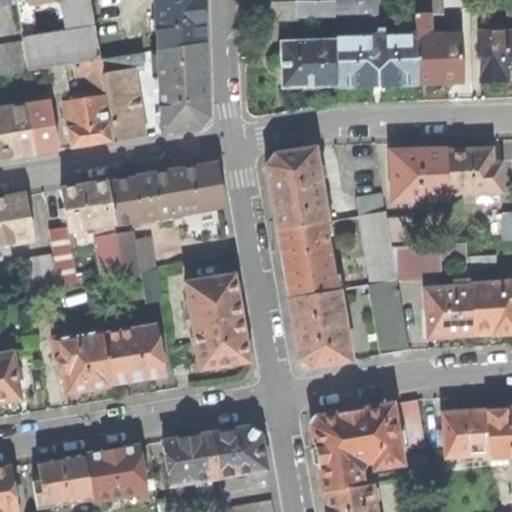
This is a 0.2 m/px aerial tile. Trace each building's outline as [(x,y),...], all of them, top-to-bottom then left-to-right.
[(52,0),(45,1),(18,6),(24,39),(96,27),(91,0),(52,0)] [(158,30),(159,50),(206,42),(205,17),(204,0),(201,0),(187,2),(186,0),(156,0),(158,19),(158,30)] [(336,15),(335,0),(327,0),(325,0),(297,1),(298,16),(300,16),(336,15)] [(378,14),(377,0),(335,0),(336,15),(378,14)] [(438,0),(416,0),(415,0),(416,14),(430,13),(439,13),(438,0)] [(298,16),(297,1),(274,2),(272,2),(272,19),(300,18),(300,16),(298,16)] [(430,13),(416,14),(416,35),(416,37),(431,37),(430,13)] [(96,27),(24,39),(24,43),(29,71),(47,68),(63,66),(74,64),(101,59),(100,50),(96,27)] [(511,80),(511,33),(479,34),(480,81),(500,80),(511,80)] [(378,85),(417,84),(416,37),(416,35),(386,36),(378,37),(337,38),(337,41),(338,86),(378,85)] [(431,37),(416,37),(417,84),(441,83),(462,82),(460,36),(431,37)] [(337,41),(281,43),(283,88),(308,87),(338,86),(337,41)] [(206,42),(159,50),(163,133),(184,130),(201,127),(209,117),(206,42)] [(0,75),(29,71),(24,43),(0,46),(0,75)] [(100,50),(101,59),(117,57),(115,47),(100,50)] [(117,57),(101,59),(103,72),(104,74),(134,69),(144,67),(142,53),(130,55),(117,57)] [(103,72),(101,59),(74,64),(76,77),(89,75),(103,72)] [(63,66),(47,68),(51,96),(68,93),(63,66)] [(134,69),(104,74),(106,91),(115,141),(146,136),(134,69)] [(104,74),(103,72),(89,75),(92,94),(106,91),(104,74)] [(66,97),(66,103),(86,100),(86,94),(66,97)] [(112,141),(105,97),(86,100),(66,103),(65,103),(72,148),(92,144),(112,141)] [(51,103),(30,106),(37,154),(59,150),(51,103)] [(0,111),(0,159),(2,159),(37,154),(30,106),(2,111),(0,111)] [(271,207),(276,233),(324,223),(327,223),(314,150),(298,153),(290,155),(290,153),(274,156),(265,168),(268,184),(270,183),(274,206),(271,207)] [(462,196),(474,195),(475,202),(490,202),(490,194),(501,194),(501,171),(491,171),(491,150),(468,150),(447,151),(448,194),(462,194),(462,196)] [(448,199),(448,194),(447,151),(417,151),(397,152),(391,152),(392,185),(395,188),(396,192),(398,195),(402,197),(407,198),(408,200),(421,200),(421,203),(433,202),(433,199),(448,199)] [(176,171),(137,177),(144,219),(222,207),(216,164),(176,171)] [(144,219),(137,177),(109,182),(115,223),(116,226),(144,221),(144,219)] [(85,228),(115,223),(109,182),(84,185),(63,189),(70,231),(76,230),(85,228)] [(357,198),(360,217),(385,212),(382,194),(357,198)] [(0,245),(6,244),(33,240),(25,195),(0,199),(0,245)] [(367,257),(392,252),(391,248),(387,220),(385,212),(360,217),(367,257)] [(511,212),(502,213),(503,241),(511,240),(511,212)] [(413,218),(387,220),(391,248),(419,246),(413,218)] [(328,245),(334,244),(330,222),(327,223),(324,223),(328,245)] [(328,245),(324,223),(276,233),(282,263),(288,300),(336,291),(328,245)] [(109,247),(119,245),(117,234),(116,229),(106,231),(109,247)] [(124,276),(139,273),(134,241),(132,231),(117,234),(119,245),(124,276)] [(149,238),(134,241),(139,273),(144,272),(154,271),(149,238)] [(124,276),(119,245),(109,247),(107,247),(111,277),(124,276)] [(419,246),(391,248),(392,252),(396,279),(417,278),(416,274),(438,273),(436,245),(419,246)] [(367,257),(371,285),(397,281),(396,279),(392,252),(367,257)] [(73,282),(68,254),(55,256),(59,284),(73,282)] [(59,284),(55,256),(24,261),(29,291),(60,286),(59,284)] [(470,263),(471,276),(496,274),(495,262),(470,263)] [(154,271),(144,272),(149,299),(163,297),(158,270),(154,271)] [(186,284),(200,369),(248,361),(241,318),(234,276),(186,284)] [(409,352),(397,281),(371,285),(370,285),(382,357),(409,352)] [(492,335),(492,337),(511,335),(511,282),(469,286),(469,287),(473,336),(492,335)] [(473,336),(469,287),(425,291),(429,340),(451,338),(473,336)] [(336,291),(288,300),(292,323),(294,322),(295,330),(298,346),(296,346),(299,360),(312,369),(352,362),(339,290),(336,291)] [(157,326),(103,334),(110,383),(139,379),(165,376),(157,326)] [(67,390),(72,389),(76,392),(86,391),(91,386),(99,385),(110,383),(103,334),(102,331),(54,338),(59,369),(64,373),(67,390)] [(172,346),(176,373),(189,371),(184,344),(172,346)] [(0,401),(6,406),(15,405),(17,398),(20,398),(12,353),(0,354),(0,401)] [(409,449),(411,449),(425,446),(417,402),(401,404),(409,449)] [(314,451),(321,494),(362,487),(360,473),(365,464),(373,462),(374,470),(401,465),(392,405),(319,418),(310,430),(314,451)] [(503,411),(485,412),(488,457),(488,461),(507,460),(507,465),(511,464),(511,409),(503,410),(503,411)] [(485,412),(462,414),(462,410),(445,411),(445,415),(442,415),(443,437),(445,460),(488,457),(485,412)] [(213,433),(220,478),(267,470),(261,435),(249,427),(213,433)] [(196,482),(197,493),(212,491),(211,480),(220,478),(213,433),(207,434),(164,441),(171,486),(196,482)] [(85,454),(93,499),(93,502),(147,492),(139,445),(131,446),(85,454)] [(416,477),(430,475),(425,446),(411,449),(416,477)] [(39,508),(93,499),(85,454),(39,462),(42,481),(35,482),(39,508)] [(0,511),(18,511),(11,466),(0,467),(0,511)] [(362,487),(321,494),(324,511),(375,511),(371,485),(362,487)] [(158,500),(160,511),(176,511),(174,497),(158,500)] [(225,509),(225,511),(274,511),(272,501),(225,509)]
